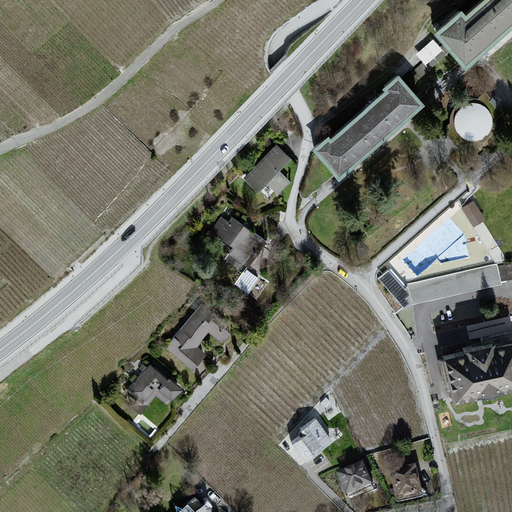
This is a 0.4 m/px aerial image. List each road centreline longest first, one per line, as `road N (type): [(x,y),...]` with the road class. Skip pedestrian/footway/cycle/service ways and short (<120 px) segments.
road 1 (tertiary): [(0,350),(153,216),(362,0)]
road 2 (residential): [(330,0),(278,45),(308,126),(290,226),(311,251),(357,278)]
road 3 (track): [(0,149),(93,105),(219,0)]
road 4 (unknown): [(156,447),(324,259)]
road 5 (residential): [(357,278),(413,372),(441,488),(437,511)]
road 6 (residential): [(357,278),(511,145)]
road 7 (unknown): [(452,0),(403,59),(331,122),(308,126)]
